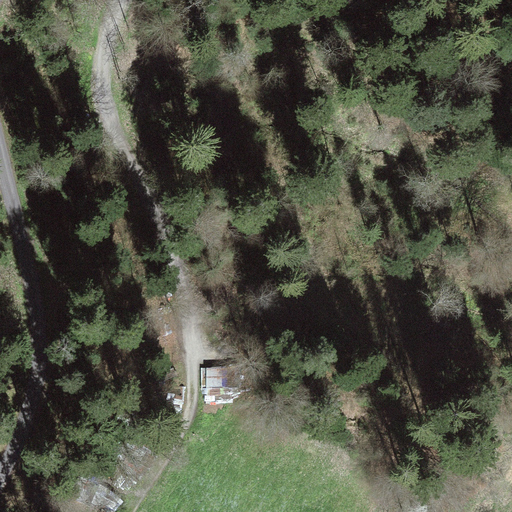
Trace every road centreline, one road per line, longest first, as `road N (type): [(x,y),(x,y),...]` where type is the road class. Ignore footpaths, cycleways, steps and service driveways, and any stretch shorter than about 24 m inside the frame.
road 1 (track): [(115,0),(100,81),(187,295),(194,376),(176,445),(129,511)]
road 2 (track): [(0,143),(39,344),(33,404),(0,483)]
